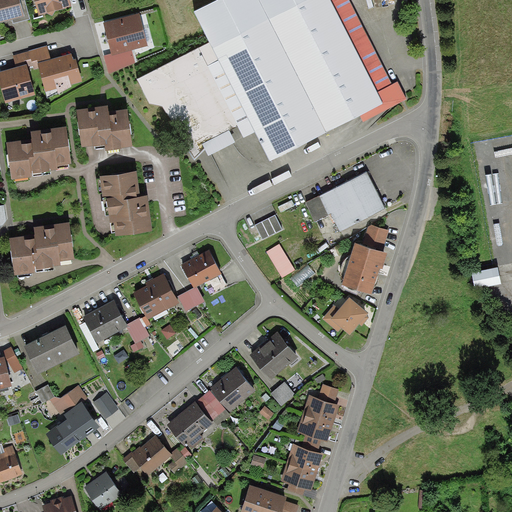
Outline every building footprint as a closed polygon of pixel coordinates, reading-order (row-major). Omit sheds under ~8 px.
[(16,0),(0,0),(0,23),(14,20),(15,24),(30,20),(24,0),(18,0),(17,0),(16,0)] [(33,0),(38,18),(71,8),(68,0),(33,0)] [(215,0),(194,10),(205,32),(210,41),(199,46),(240,126),(244,135),(255,130),(270,160),(336,127),(349,115),(353,119),(368,106),(373,111),(392,95),(398,102),(406,98),(404,92),(398,80),(392,83),(363,26),(349,0),(215,0)] [(139,16),(105,25),(112,56),(130,51),(146,48),(139,16)] [(199,46),(137,78),(149,103),(163,105),(188,145),(191,150),(193,148),(196,151),(205,143),(240,126),(199,46)] [(47,48),(12,58),(14,65),(31,60),(32,65),(50,59),(47,48)] [(130,51),(112,56),(104,58),(109,74),(134,63),(130,51)] [(73,57),(38,66),(46,93),(57,90),(59,95),(73,89),(72,86),(81,81),(73,57)] [(27,67),(0,75),(0,84),(6,105),(35,97),(27,67)] [(102,111),(79,113),(83,150),(106,148),(107,152),(132,149),(128,113),(108,115),(107,110),(102,111)] [(32,141),(8,145),(13,181),(33,179),(33,174),(57,171),(56,167),(70,165),(66,130),(34,134),(31,134),(32,141)] [(136,173),(102,179),(105,201),(108,200),(112,226),(116,225),(118,236),(152,231),(147,197),(139,198),(139,196),(136,173)] [(386,210),(367,173),(306,204),(316,224),(330,217),(339,233),(386,210)] [(275,216),(255,226),(263,241),(283,230),(275,216)] [(36,237),(10,240),(14,278),(36,275),(35,271),(62,268),(62,264),(74,263),(71,226),(38,229),(36,229),(36,237)] [(388,232),(371,227),(364,248),(357,246),(352,259),(349,257),(344,261),(340,275),(345,280),(343,287),(373,297),(388,255),(381,253),(388,232)] [(279,245),(266,253),(280,278),(294,270),(279,245)] [(192,275),(188,277),(194,289),(221,275),(210,252),(187,264),(192,275)] [(316,273),(308,264),(291,277),(299,287),(316,273)] [(501,270),(473,274),(476,291),(504,286),(501,270)] [(148,289),(135,295),(146,318),(178,303),(164,275),(146,284),(148,289)] [(196,289),(178,298),(186,314),(204,304),(196,289)] [(347,294),(333,310),(330,308),(322,318),(338,332),(342,327),(351,335),(369,313),(347,294)] [(116,304),(85,322),(98,345),(127,329),(129,327),(116,304)] [(200,317),(195,311),(190,314),(196,320),(200,317)] [(149,326),(145,318),(140,321),(145,328),(149,326)] [(129,327),(127,329),(136,345),(140,343),(150,337),(145,328),(140,321),(129,327)] [(175,335),(168,326),(160,332),(167,341),(175,335)] [(67,327),(26,348),(38,371),(78,350),(67,327)] [(299,359),(279,336),(252,360),(272,382),(299,359)] [(140,343),(136,345),(131,348),(134,354),(143,348),(140,343)] [(11,349),(2,354),(14,375),(22,370),(11,349)] [(0,391),(12,388),(3,359),(0,359),(0,391)] [(256,392),(235,369),(208,392),(229,416),(256,392)] [(285,384),(272,395),(282,407),(295,396),(285,384)] [(47,386),(35,392),(42,405),(48,402),(54,399),(47,386)] [(61,401),(69,411),(71,413),(87,399),(77,387),(61,401)] [(107,391),(94,401),(106,417),(119,407),(107,391)] [(229,416),(208,392),(195,403),(197,405),(214,424),(217,427),(229,416)] [(335,398),(319,393),(317,401),(333,405),(335,398)] [(317,401),(308,398),(298,435),(305,437),(321,442),(328,444),(339,407),(333,405),(317,401)] [(54,399),(48,402),(60,417),(69,411),(61,401),(54,399)] [(169,430),(172,434),(185,448),(187,446),(192,451),(203,441),(199,437),(214,424),(197,405),(169,430)] [(95,427),(81,409),(68,419),(69,421),(82,437),(95,427)] [(276,417),(264,409),(260,415),(271,423),(276,417)] [(16,416),(6,419),(9,427),(19,424),(16,416)] [(82,437),(69,421),(49,437),(64,456),(84,440),(82,437)] [(284,427),(277,422),(272,428),(279,434),(284,427)] [(321,442),(305,437),(302,450),(318,454),(321,442)] [(170,455),(156,438),(134,456),(132,453),(122,461),(134,474),(141,469),(148,477),(153,473),(158,479),(166,473),(160,465),(169,458),(171,456),(170,455)] [(0,446),(0,466),(15,462),(10,447),(2,449),(1,447),(0,446)] [(302,450),(294,448),(285,483),(292,485),(290,493),(303,496),(305,489),(312,491),(322,455),(318,454),(302,450)] [(171,456),(169,458),(174,464),(169,468),(174,475),(188,463),(186,462),(180,454),(177,450),(170,455),(171,456)] [(191,457),(185,450),(180,454),(186,462),(191,457)] [(266,460),(253,457),(251,468),(264,470),(266,460)] [(17,464),(0,470),(0,486),(22,478),(17,464)] [(119,487),(106,470),(85,486),(98,503),(119,487)] [(287,499),(250,489),(243,511),(295,511),(297,508),(285,505),(287,499)] [(51,505),(41,508),(42,511),(74,511),(70,500),(62,502),(61,499),(50,503),(51,505)]
